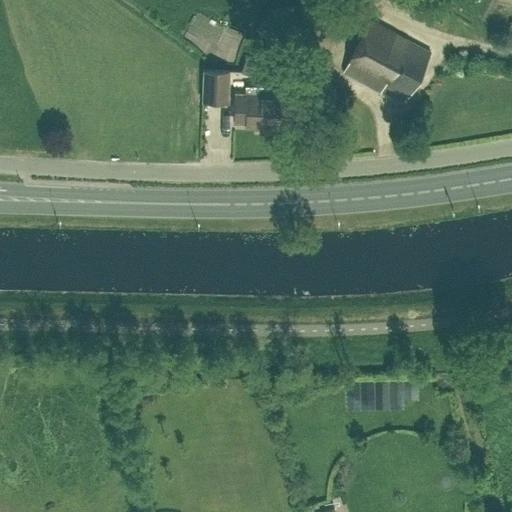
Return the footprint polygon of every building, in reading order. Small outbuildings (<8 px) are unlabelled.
[(327,6),(311,0),(297,0),(285,32),(294,36),(286,58),(305,65),(327,6)] [(436,0),(401,0),(398,7),(427,20),(436,0)] [(429,52),(368,20),(341,71),(379,91),(382,85),(405,97),(429,52)] [(338,92),(314,68),(297,85),(321,109),(338,92)] [(200,91),(200,100),(225,102),(225,93),(226,71),(201,70),(200,91)] [(234,94),(233,121),(245,121),(244,126),(286,127),(287,96),(234,94)]
